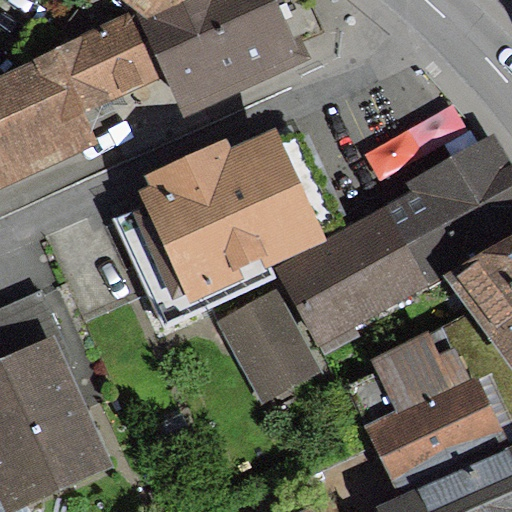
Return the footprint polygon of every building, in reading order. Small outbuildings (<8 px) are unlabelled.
[(145,16),(151,14),(180,0),(85,0),(41,57),(42,59),(45,63),(72,49),(71,47),(132,22),(145,16)] [(311,7),(273,23),(262,0),(180,0),(151,14),(145,16),(151,28),(164,22),(198,98),(203,95),(194,75),(227,59),(234,74),(323,33),(311,7)] [(68,114),(155,73),(132,22),(71,47),(72,49),(45,63),(68,114)] [(0,162),(75,129),(68,114),(45,63),(0,82),(0,162)] [(273,279),(262,256),(335,223),(296,138),(223,171),(217,158),(162,183),(168,196),(115,221),(165,328),(273,279)] [(416,288),(418,292),(438,282),(511,241),(511,204),(486,158),(385,212),(281,271),(320,342),(416,288)] [(511,353),(511,241),(438,282),(441,286),(456,277),(511,353)] [(49,349),(61,344),(40,296),(0,313),(0,447),(6,462),(0,464),(0,511),(28,511),(24,501),(101,467),(49,349)] [(274,359),(286,381),(311,367),(275,301),(226,328),(251,372),(274,359)] [(511,376),(510,379),(468,322),(347,385),(405,500),(410,499),(501,458),(511,453),(511,376)] [(511,511),(511,453),(501,458),(410,499),(405,500),(379,511),(511,511)]
